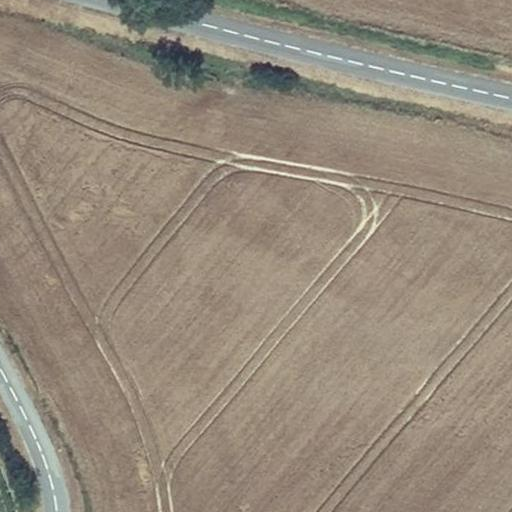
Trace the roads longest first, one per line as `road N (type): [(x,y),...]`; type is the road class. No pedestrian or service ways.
road 1 (tertiary): [(105,0),(511,100)]
road 2 (tertiary): [(53,511),(35,445),(0,376)]
